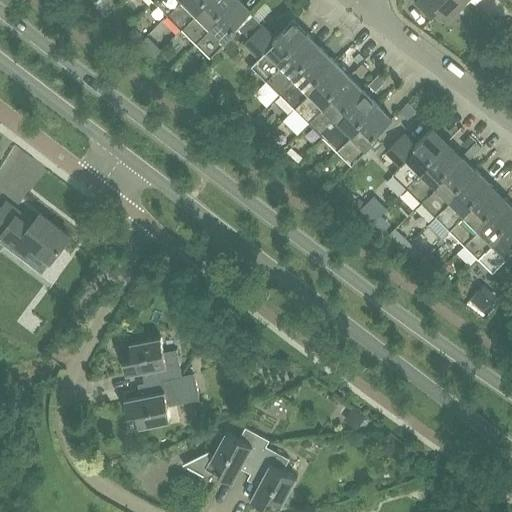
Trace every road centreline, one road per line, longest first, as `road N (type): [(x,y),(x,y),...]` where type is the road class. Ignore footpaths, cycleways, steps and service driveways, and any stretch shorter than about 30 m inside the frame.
road 1 (primary): [(511,393),(0,12)]
road 2 (primary): [(122,157),(511,445)]
road 3 (residential): [(151,511),(86,474),(64,422),(68,383),(150,225),(103,184)]
road 4 (residential): [(511,121),(355,4)]
road 5 (primary): [(0,66),(122,157)]
road 6 (residential): [(0,108),(103,184)]
